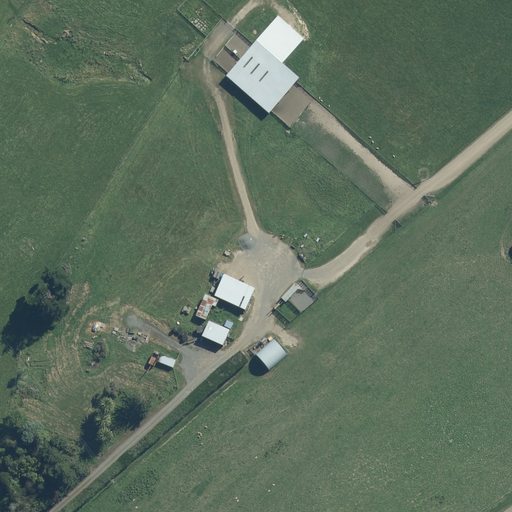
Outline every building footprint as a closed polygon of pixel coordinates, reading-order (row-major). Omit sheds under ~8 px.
[(177,9),(157,32),(186,58),(206,36),(177,9)] [(299,78),(253,40),(223,76),(268,114),(299,78)] [(254,288),(220,273),(219,273),(215,283),(218,284),(212,296),(245,310),(254,288)] [(204,293),(193,316),(203,321),(206,316),(209,318),(218,300),(204,293)] [(200,336),(201,337),(221,346),(229,329),(208,319),(200,336)] [(272,339),(255,355),(254,355),(269,371),(287,354),(272,339)] [(161,354),(158,363),(172,369),(176,360),(161,354)]
